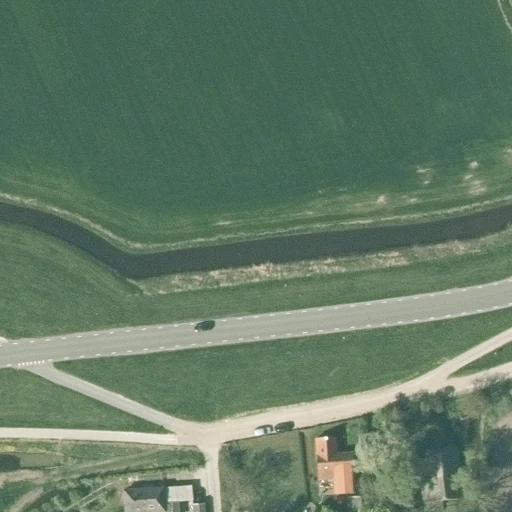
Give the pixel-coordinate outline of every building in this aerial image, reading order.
[(358,437),(360,460),(377,459),(376,437),(358,437)] [(335,438),(315,440),(317,481),(333,480),(334,490),(334,494),(355,493),(354,489),(352,454),(336,455),(335,438)] [(461,477),(458,447),(424,451),(426,480),(422,480),(424,503),(425,503),(426,511),(443,511),(442,501),(458,500),(455,477),(461,477)] [(165,511),(164,502),(192,500),(191,487),(163,489),(163,488),(123,491),(124,511),(165,511)] [(360,497),(348,498),(349,510),(361,509),(360,497)]
